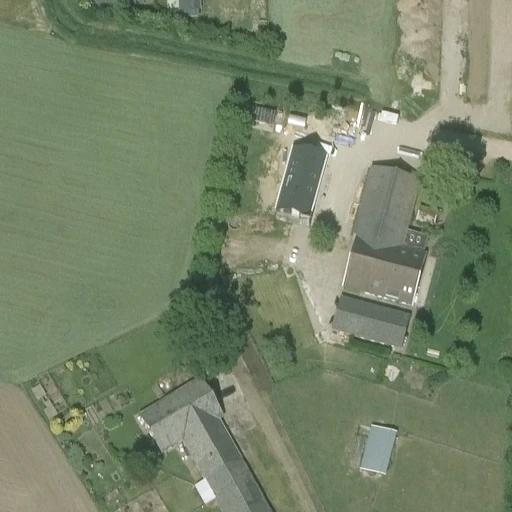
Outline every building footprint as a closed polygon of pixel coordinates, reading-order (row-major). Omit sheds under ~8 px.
[(201,12),(200,0),(177,0),(178,14),(201,12)] [(303,115),(297,140),(328,148),(334,123),(303,115)] [(324,166),(292,157),(276,217),(307,225),(324,166)] [(343,290),(344,290),(371,297),(412,308),(425,257),(401,251),(419,183),(371,171),(353,237),(357,238),(343,290)] [(269,194),(271,179),(240,173),(237,188),(269,194)] [(256,350),(320,323),(298,273),(235,301),(256,350)] [(339,300),(331,334),(401,352),(410,319),(368,308),(371,297),(344,290),(341,300),(339,300)] [(220,511),(269,511),(218,422),(223,420),(201,382),(139,417),(161,456),(182,444),(220,511)] [(395,436),(369,429),(358,472),(384,479),(395,436)]
